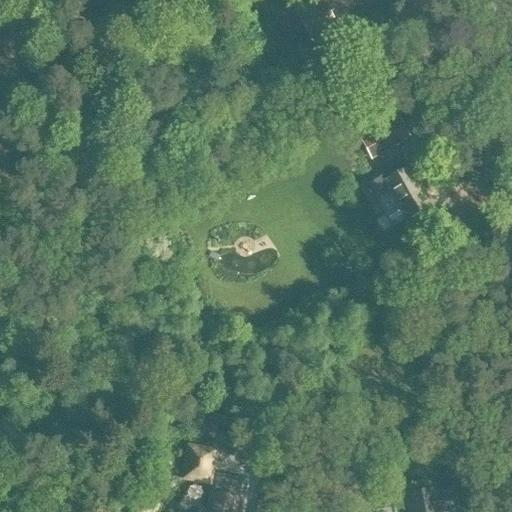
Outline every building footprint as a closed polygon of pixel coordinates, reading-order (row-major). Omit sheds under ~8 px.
[(321,0),(316,0),(295,12),(316,47),(341,32),(321,0)] [(370,161),(408,139),(397,119),(387,125),(382,117),(356,132),(360,140),(358,141),(370,161)] [(407,220),(431,207),(419,185),(422,184),(413,167),(386,182),(407,220)] [(66,305),(24,324),(33,344),(75,325),(66,305)] [(209,488),(214,452),(184,448),(179,484),(209,488)] [(248,482),(238,480),(217,476),(210,511),(240,511),(242,499),(245,500),(248,482)] [(429,490),(408,495),(411,511),(445,511),(460,509),(456,490),(430,495),(429,490)]
